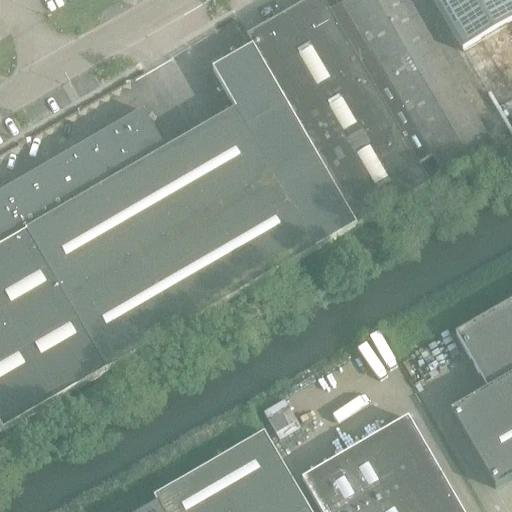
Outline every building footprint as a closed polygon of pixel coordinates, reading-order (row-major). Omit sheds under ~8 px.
[(0,428),(3,434),(317,253),(357,230),(430,187),(321,0),(313,0),(305,5),(291,13),(247,39),(253,50),(213,73),(236,112),(236,113),(166,153),(143,113),(0,195),(0,428)] [(406,0),(349,0),(344,3),(343,3),(444,177),(493,149),(406,0)] [(511,0),(432,0),(463,53),(511,24),(511,0)] [(511,481),(511,303),(456,336),(489,392),(452,414),(496,490),(511,481)] [(435,338),(429,341),(441,362),(447,359),(435,338)] [(462,511),(409,421),(303,482),(320,511),(462,511)] [(265,435),(154,499),(158,506),(161,511),(310,511),(265,435)]
